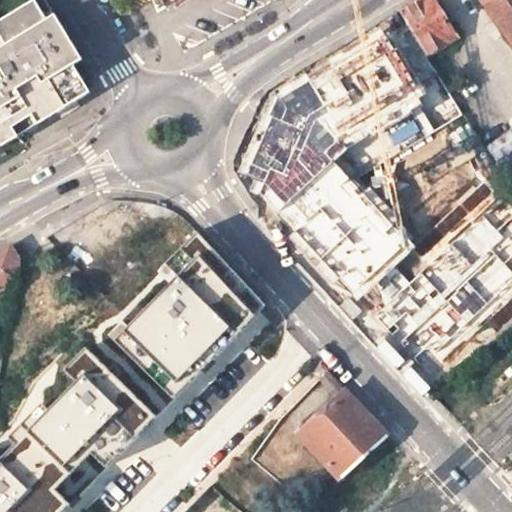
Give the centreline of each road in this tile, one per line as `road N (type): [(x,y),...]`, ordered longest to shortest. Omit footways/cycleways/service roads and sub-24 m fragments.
road 1 (tertiary): [(309,308),(502,511)]
road 2 (residential): [(309,308),(118,511)]
road 3 (secondary): [(338,7),(174,95)]
road 4 (secondary): [(205,126),(231,92),(338,7)]
road 5 (secondary): [(0,217),(96,174),(147,168)]
road 6 (secondary): [(127,128),(0,206)]
road 7 (tertiary): [(259,255),(218,192),(205,141)]
road 8 (tertiary): [(161,173),(259,255)]
